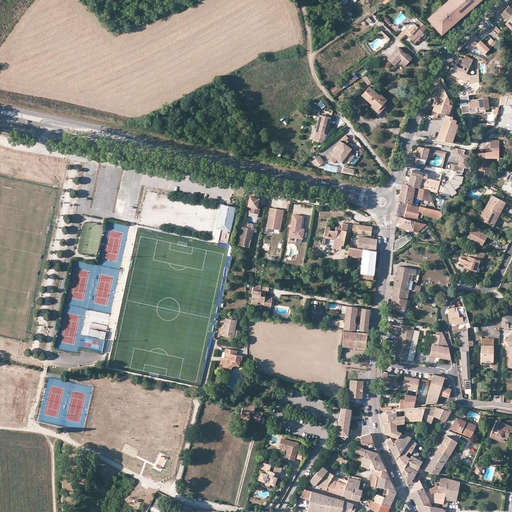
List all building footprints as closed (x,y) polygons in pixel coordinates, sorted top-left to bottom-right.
[(446,0),(428,17),(441,32),(474,3),(473,3),(476,0),(446,0)] [(508,5),(500,13),(507,20),(511,15),(511,14),(511,4),(511,3),(509,6),(508,5)] [(411,20),(408,23),(411,26),(405,33),(406,33),(416,43),(419,39),(419,38),(420,36),(428,28),(415,16),(411,20)] [(408,23),(396,35),(397,36),(398,37),(400,39),(406,33),(405,33),(411,26),(408,23)] [(387,41),(390,39),(381,31),(379,33),(387,41)] [(487,55),(497,45),(493,42),(495,40),(492,38),(485,45),(483,43),(481,46),(477,42),(472,47),(475,49),(478,46),(487,55)] [(407,53),(399,46),(387,58),(394,64),(401,57),(407,63),(412,57),(407,53)] [(464,54),(463,57),(460,56),(454,67),(465,72),(466,70),(472,58),(464,54)] [(404,66),(407,63),(401,57),(394,64),(396,67),(399,64),(402,64),(404,66)] [(454,67),(451,73),(465,80),(467,76),(464,74),(465,72),(454,67)] [(464,74),(467,76),(470,76),(470,79),(479,78),(479,72),(470,72),(466,70),(465,72),(464,74)] [(369,73),(362,77),(368,85),(374,81),(369,73)] [(356,80),(353,75),(347,79),(350,84),(356,80)] [(343,89),(340,84),(331,90),(334,94),(343,89)] [(451,107),(452,106),(448,105),(449,100),(442,86),(438,85),(432,98),(437,100),(433,111),(432,116),(437,118),(438,116),(439,113),(446,115),(449,115),(451,110),(454,111),(452,107),(451,107)] [(369,87),(361,95),(373,105),(378,109),(384,104),(387,100),(380,94),(379,96),(369,87)] [(511,94),(501,95),(499,104),(511,102),(511,94)] [(489,107),(488,97),(469,99),(469,103),(461,104),(462,111),(470,111),(469,106),(477,106),(479,105),(480,108),(485,108),(489,107)] [(386,106),(384,104),(378,109),(373,105),(371,107),(379,114),(386,106)] [(331,116),(320,113),(318,120),(317,122),(316,126),(318,127),(314,139),(321,141),(325,138),(326,135),(323,134),(323,136),(321,135),(322,132),(324,133),(326,133),(331,116)] [(452,121),(445,118),(437,140),(453,142),(459,125),(456,124),(457,121),(452,119),(452,121)] [(350,150),(345,146),(346,145),(343,142),(340,141),(339,140),(335,146),(336,147),(338,149),(334,154),(332,152),(331,151),(327,157),(334,162),(337,158),(342,161),(344,158),(349,162),(354,155),(349,151),(350,150)] [(489,177),(489,158),(499,158),(499,144),(490,144),(490,150),(486,150),(486,153),(479,153),(479,170),(485,170),(485,175),(485,180),(489,177)] [(419,158),(429,161),(430,157),(433,158),(434,155),(445,157),(446,153),(417,147),(415,158),(419,158)] [(458,165),(452,164),(451,170),(455,171),(463,173),(464,168),(470,169),(470,156),(464,155),(465,150),(455,148),(454,154),(460,156),(458,165)] [(322,158),(319,155),(311,161),(314,165),(318,166),(324,161),(322,158)] [(432,170),(429,179),(427,178),(428,174),(412,170),(408,185),(429,191),(437,193),(442,173),(432,170)] [(463,173),(455,171),(454,178),(452,176),(444,182),(443,191),(450,193),(451,195),(457,191),(455,188),(460,185),(459,183),(461,181),(463,173)] [(433,202),(429,191),(408,185),(403,184),(399,201),(412,204),(413,197),(433,202)] [(257,207),(260,192),(254,191),(254,192),(250,191),(247,205),(249,206),(248,211),(250,211),(257,213),(258,213),(259,207),(257,207)] [(492,195),(486,207),(499,215),(506,203),(492,195)] [(213,226),(219,227),(224,204),(218,203),(213,226)] [(236,207),(224,204),(219,227),(231,230),(234,216),(236,207)] [(420,206),(420,208),(407,205),(404,217),(417,220),(418,217),(422,218),(423,215),(440,219),(442,212),(440,212),(436,210),(420,206)] [(283,209),(270,207),(267,227),(275,228),(280,229),(283,209)] [(493,226),(499,215),(486,207),(479,219),(493,226)] [(303,216),(293,215),(288,241),(302,243),(304,229),(303,229),(304,218),(304,217),(303,216)] [(405,219),(397,217),(395,223),(399,223),(398,227),(403,228),(405,219)] [(415,221),(405,219),(403,228),(413,231),(415,221)] [(428,227),(426,224),(415,221),(413,231),(416,231),(418,232),(424,227),(426,229),(428,227)] [(257,224),(249,222),(248,227),(242,225),(238,244),(245,246),(247,241),(251,238),(253,228),(256,229),(257,224)] [(326,227),(324,236),(338,239),(336,249),(341,250),(342,245),(344,245),(347,224),(343,223),(342,229),(341,231),(336,230),(335,232),(330,231),(330,228),(326,227)] [(359,224),(359,225),(353,225),(352,231),(358,232),(358,233),(371,235),(372,226),(359,224)] [(482,246),(487,236),(472,228),(467,238),(482,246)] [(223,246),(227,246),(230,231),(221,229),(219,241),(224,243),(223,246)] [(412,238),(409,234),(394,242),(393,250),(396,249),(399,248),(403,246),(406,243),(410,240),(412,238)] [(324,236),(324,238),(335,240),(334,248),(336,249),(338,239),(324,236)] [(359,236),(358,248),(376,251),(378,239),(359,236)] [(352,255),(363,257),(362,273),(374,274),(376,251),(358,248),(349,247),(346,265),(350,265),(352,255)] [(485,253),(469,251),(467,257),(461,255),(459,263),(459,266),(477,271),(480,260),(482,261),(485,253)] [(421,286),(413,284),(413,281),(417,282),(420,271),(398,266),(394,287),(410,289),(420,292),(421,286)] [(269,293),(270,287),(254,285),(251,303),(257,304),(258,302),(264,303),(264,305),(271,306),(273,298),(266,296),(266,293),(269,293)] [(407,300),(410,289),(394,287),(393,290),(392,297),(407,300)] [(392,297),(390,308),(398,310),(405,311),(405,310),(407,300),(392,297)] [(370,309),(347,305),(346,315),(355,316),(355,315),(356,315),(357,315),(357,314),(361,314),(361,317),(368,318),(368,316),(370,316),(370,309)] [(449,313),(448,313),(449,323),(453,322),(454,324),(463,323),(462,317),(458,318),(456,308),(448,310),(449,313)] [(502,312),(502,316),(509,321),(511,323),(511,312),(508,309),(502,312)] [(237,320),(225,318),(223,328),(223,330),(222,334),(234,337),(235,330),(237,320)] [(360,324),(356,323),(356,322),(355,322),(354,322),(354,321),(345,320),(345,321),(344,327),(344,328),(368,331),(369,324),(367,324),(367,322),(361,321),(360,324)] [(414,326),(403,324),(395,357),(407,359),(414,326)] [(414,328),(412,338),(418,340),(420,329),(414,328)] [(90,337),(99,339),(105,340),(107,332),(101,331),(100,332),(98,330),(94,329),(91,330),(90,337)] [(467,330),(460,334),(461,351),(465,351),(465,347),(468,346),(468,341),(467,330)] [(366,348),(368,333),(344,331),(343,346),(366,348)] [(436,357),(439,335),(433,334),(430,356),(436,357)] [(439,335),(436,357),(451,359),(449,347),(443,334),(439,335)] [(491,353),(493,353),(493,338),(481,338),(481,362),(482,362),(491,362),(491,353)] [(465,351),(461,351),(462,366),(470,366),(468,346),(465,347),(465,351)] [(231,370),(232,367),(235,365),(239,366),(240,365),(241,361),(242,361),(243,356),(237,355),(238,351),(226,348),(225,352),(228,353),(225,369),(231,370)] [(410,349),(407,360),(413,361),(415,350),(410,349)] [(470,366),(462,366),(462,378),(470,378),(470,366)] [(382,372),(381,383),(397,385),(398,375),(382,372)] [(437,403),(439,394),(442,386),(445,377),(433,373),(431,381),(426,404),(437,403)] [(405,376),(403,387),(417,389),(419,379),(405,376)] [(356,379),(351,378),(349,396),(362,397),(364,380),(356,379)] [(439,394),(449,397),(451,389),(442,386),(439,394)] [(417,395),(405,394),(404,402),(403,402),(403,407),(404,407),(414,406),(415,402),(417,395)] [(256,403),(246,400),(240,421),(248,423),(250,417),(257,418),(256,421),(260,423),(263,412),(259,411),(258,413),(254,412),(256,403)] [(351,416),(352,409),(342,406),(340,417),(339,416),(338,420),(340,420),(338,434),(340,434),(345,440),(350,433),(352,431),(349,428),(350,420),(352,420),(352,416),(351,416)] [(421,420),(431,423),(433,416),(445,421),(453,407),(446,406),(445,409),(436,407),(435,407),(425,408),(421,420)] [(421,420),(425,408),(405,410),(405,416),(404,420),(421,420)] [(395,416),(395,412),(382,413),(382,417),(383,422),(384,422),(392,421),(392,416),(395,416)] [(396,424),(404,423),(404,420),(405,416),(395,417),(395,416),(392,416),(392,421),(384,422),(384,426),(395,424),(396,424)] [(456,417),(450,428),(471,437),(476,425),(456,417)] [(511,430),(511,425),(497,419),(492,432),(507,438),(510,430),(511,431),(511,430)] [(396,424),(395,424),(384,426),(385,430),(384,430),(385,433),(397,438),(401,433),(401,432),(397,431),(396,427),(397,427),(396,424)] [(492,432),(490,436),(505,442),(507,438),(492,432)] [(373,441),(370,433),(360,436),(361,442),(364,444),(368,443),(369,447),(375,449),(376,449),(373,441)] [(395,442),(392,440),(391,438),(386,439),(391,449),(400,445),(403,449),(410,440),(412,437),(404,434),(401,433),(397,438),(395,442)] [(455,454),(451,452),(457,442),(446,435),(437,450),(448,456),(452,459),(455,454)] [(281,438),(279,447),(287,449),(285,457),(294,459),(299,442),(281,438)] [(396,459),(401,472),(410,458),(406,455),(408,451),(411,453),(416,444),(410,440),(403,449),(396,459)] [(400,445),(391,449),(396,459),(403,449),(400,445)] [(378,453),(371,451),(357,446),(355,452),(363,455),(363,457),(382,463),(378,453)] [(448,456),(437,450),(430,462),(441,469),(448,456)] [(411,483),(417,472),(422,461),(417,459),(419,454),(414,451),(410,458),(401,472),(406,483),(411,483)] [(488,455),(490,464),(501,462),(499,453),(488,455)] [(365,469),(373,471),(370,485),(375,486),(377,476),(390,479),(382,463),(363,457),(358,456),(356,464),(361,465),(366,466),(365,469)] [(281,467),(274,465),(273,471),(269,470),(271,464),(263,462),(261,470),(267,471),(266,474),(261,473),(259,481),(260,481),(263,482),(262,486),(270,488),(271,484),(274,485),(275,485),(277,478),(276,477),(276,474),(279,475),(281,467)] [(438,473),(441,469),(430,462),(425,470),(438,473)] [(328,470),(323,467),(310,480),(316,485),(328,470)] [(334,475),(328,470),(316,485),(321,487),(321,486),(327,488),(329,483),(333,476),(334,475)] [(347,480),(333,476),(329,483),(327,488),(326,490),(342,495),(347,480)] [(376,494),(374,502),(389,507),(396,492),(390,479),(377,476),(375,486),(375,487),(388,488),(388,491),(386,497),(376,494)] [(436,482),(440,481),(439,486),(435,486),(433,487),(432,487),(431,488),(430,488),(429,488),(431,493),(434,492),(434,493),(445,493),(447,479),(437,476),(436,482)] [(353,481),(347,480),(342,495),(346,496),(345,497),(351,499),(354,488),(358,489),(360,480),(353,479),(353,481)] [(460,482),(447,479),(445,493),(444,499),(448,500),(456,501),(460,482)] [(419,480),(411,492),(416,504),(432,506),(419,480)] [(358,489),(354,488),(351,499),(360,501),(361,497),(362,497),(364,490),(358,489)] [(310,499),(312,491),(304,489),(298,500),(303,501),(304,497),(310,499)] [(321,511),(330,511),(333,497),(312,491),(310,499),(308,508),(305,507),(304,511),(321,511)] [(434,502),(443,504),(444,499),(445,493),(434,493),(434,502)] [(341,511),(344,501),(333,497),(330,511),(341,511)] [(362,497),(361,503),(372,509),(374,502),(362,497)] [(303,501),(298,500),(292,510),(301,511),(301,505),(303,501)] [(354,504),(351,503),(344,501),(341,511),(344,511),(345,511),(347,511),(355,511),(358,506),(354,504)] [(372,509),(377,511),(387,511),(389,507),(374,502),(372,509)]
